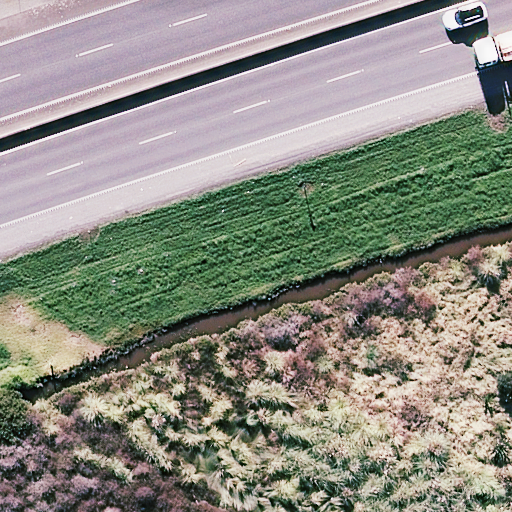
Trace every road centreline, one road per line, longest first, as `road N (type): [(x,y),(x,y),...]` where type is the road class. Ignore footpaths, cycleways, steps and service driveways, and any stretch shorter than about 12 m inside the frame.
road 1 (trunk): [(511,26),(0,190)]
road 2 (trunk): [(0,78),(249,0)]
